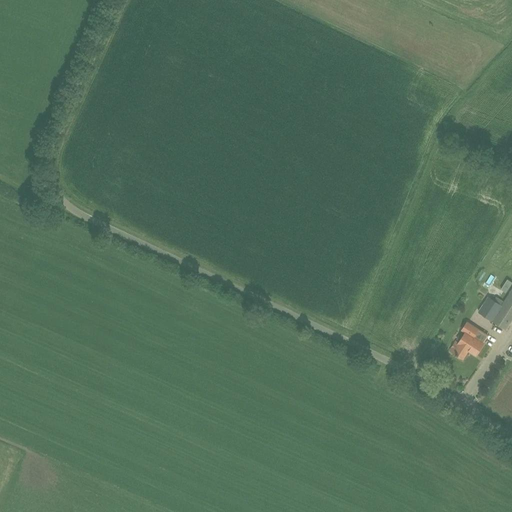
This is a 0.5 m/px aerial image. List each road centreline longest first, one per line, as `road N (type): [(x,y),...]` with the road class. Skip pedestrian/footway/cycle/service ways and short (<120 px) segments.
road 1 (unclassified): [(511,430),(432,380),(66,203)]
road 2 (unclassified): [(66,203),(55,190),(54,146),(121,0)]
